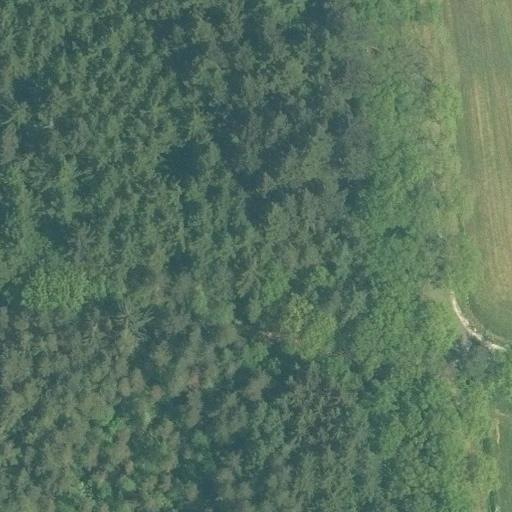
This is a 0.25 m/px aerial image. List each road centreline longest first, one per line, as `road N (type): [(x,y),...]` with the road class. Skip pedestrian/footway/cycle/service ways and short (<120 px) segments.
road 1 (track): [(464,348),(388,364),(0,314)]
road 2 (unclassified): [(511,369),(464,348),(445,318),(406,0)]
road 3 (track): [(465,511),(451,392),(464,348)]
